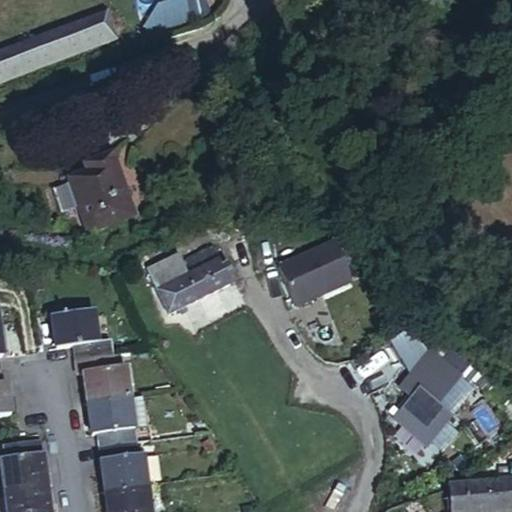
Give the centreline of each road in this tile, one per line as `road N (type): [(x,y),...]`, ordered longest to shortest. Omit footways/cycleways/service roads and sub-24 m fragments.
road 1 (residential): [(0,112),(121,73),(240,11)]
road 2 (residential): [(72,511),(60,445),(27,386)]
